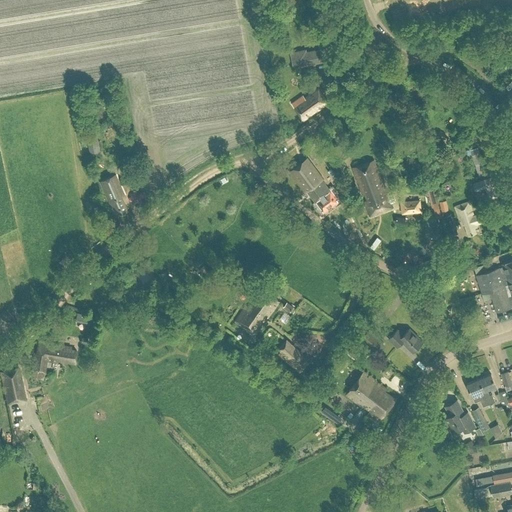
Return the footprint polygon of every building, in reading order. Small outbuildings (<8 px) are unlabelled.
[(306,50),(291,53),(293,66),(324,59),(322,49),(307,52),(306,50)] [(326,100),(322,94),(323,94),(320,89),(306,99),(304,96),(293,104),(304,121),(312,116),(310,113),(316,110),(317,112),(330,103),(327,99),(326,100)] [(87,137),(90,152),(100,150),(97,135),(87,137)] [(332,146),(337,160),(346,157),(341,143),(332,146)] [(470,150),(479,175),(487,172),(477,147),(470,150)] [(324,175),(336,170),(328,152),(316,158),(324,175)] [(364,203),(365,205),(382,199),(381,197),(387,195),(382,179),(380,179),(373,160),(352,168),(361,194),(365,192),(367,198),(364,203)] [(324,210),(336,200),(329,191),(330,190),(311,164),(293,178),(305,192),(308,190),(324,210)] [(498,196),(491,176),(473,182),(476,191),(486,187),(489,199),(498,196)] [(432,181),(415,185),(416,193),(425,190),(425,191),(428,190),(432,207),(433,206),(436,217),(441,215),(432,181)] [(104,190),(115,215),(127,210),(121,196),(124,195),(119,184),(104,190)] [(382,199),(365,205),(368,216),(392,207),(390,203),(395,201),(392,193),(387,195),(381,197),(382,199)] [(401,201),(401,206),(408,205),(409,211),(420,210),(419,200),(401,201)] [(462,224),(464,223),(467,234),(476,231),(474,226),(477,226),(476,225),(480,224),(480,223),(481,223),(482,223),(483,222),(484,221),(484,220),(485,219),(485,218),(485,217),(484,216),(484,215),(483,214),(483,213),(482,213),(481,212),(480,212),(479,212),(478,212),(473,214),(468,201),(455,205),(459,218),(460,217),(462,224)] [(444,216),(451,234),(457,232),(450,214),(444,216)] [(511,260),(503,263),(504,266),(477,274),(483,293),(490,291),(497,311),(511,306),(511,260)] [(254,337),(263,325),(262,323),(265,319),(266,320),(274,309),(279,303),(277,301),(260,287),(250,300),(253,302),(249,307),(246,305),(235,321),(254,337)] [(290,311),(294,306),(287,301),(283,306),(290,311)] [(423,341),(409,328),(403,334),(397,329),(388,338),(397,347),(402,341),(413,352),(423,341)] [(361,339),(373,349),(381,340),(369,330),(361,339)] [(278,348),(301,369),(312,357),(306,353),(304,355),(286,339),(278,348)] [(356,342),(348,351),(356,358),(363,348),(356,342)] [(74,362),(76,350),(69,349),(69,347),(37,343),(34,365),(31,365),(30,377),(42,379),(45,361),(56,362),(57,360),(74,362)] [(337,357),(344,363),(348,358),(341,352),(337,357)] [(0,371),(0,375),(6,404),(25,400),(18,368),(0,371)] [(393,371),(387,378),(395,384),(400,377),(393,371)] [(502,373),(506,385),(509,384),(511,383),(508,371),(502,373)] [(364,404),(370,408),(379,396),(371,390),(377,383),(362,372),(345,393),(362,407),(364,404)] [(492,373),(479,378),(490,403),(495,401),(492,394),(490,395),(488,389),(497,386),(492,373)] [(472,396),(477,393),(482,406),(490,403),(479,378),(467,383),(472,396)] [(379,396),(370,408),(381,417),(395,400),(396,398),(388,393),(386,390),(377,383),(371,390),(379,396)] [(503,403),(508,402),(504,391),(499,393),(503,403)] [(465,413),(458,399),(445,406),(450,415),(444,418),(452,433),(462,427),(465,432),(476,426),(468,411),(465,413)] [(325,406),(321,411),(338,423),(342,417),(325,406)] [(472,410),(483,430),(489,426),(478,406),(472,410)] [(480,437),(484,435),(480,427),(475,429),(480,437)] [(467,449),(468,449),(475,445),(471,439),(464,444),(467,449)] [(494,481),(494,482),(511,478),(511,470),(492,474),(492,475),(494,481)] [(492,475),(481,477),(482,483),(494,481),(492,475)] [(511,511),(511,488),(510,481),(490,484),(493,496),(511,493),(511,495),(511,503),(507,504),(508,511),(511,511)]
